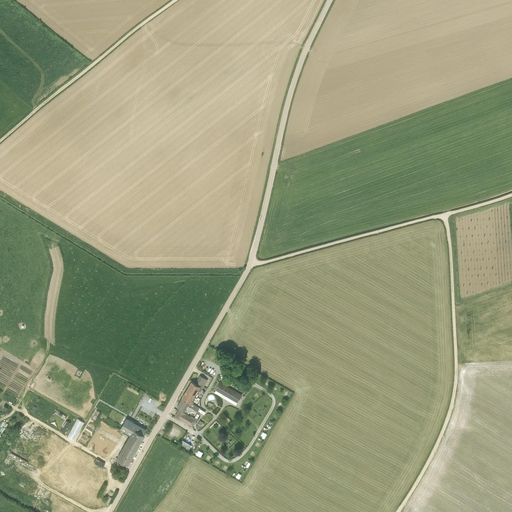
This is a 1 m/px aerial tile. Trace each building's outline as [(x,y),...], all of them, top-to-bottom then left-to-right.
[(200,392),(207,380),(200,375),(195,383),(192,381),(182,398),(177,406),(180,408),(175,416),(180,419),(182,421),(183,420),(186,422),(186,423),(187,423),(191,425),(191,424),(192,422),(193,423),(193,422),(192,422),(194,420),(190,418),(191,417),(190,416),(189,417),(185,415),(188,411),(194,402),(192,401),(198,391),(200,392)] [(219,392),(224,384),(219,381),(215,389),(219,392)] [(224,395),(228,387),(224,384),(219,392),(224,395)] [(228,397),(233,389),(228,387),(224,395),(228,397)] [(232,400),(237,392),(233,389),(228,397),(232,400)] [(237,402),(242,395),(237,392),(232,400),(237,402)] [(66,416),(63,414),(60,412),(56,410),(55,413),(58,415),(61,416),(65,419),(66,416)] [(131,458),(135,452),(139,444),(144,435),(143,434),(145,430),(146,429),(134,422),(126,418),(120,429),(130,435),(125,443),(120,452),(117,458),(128,464),(131,458)] [(65,432),(71,422),(67,420),(61,430),(65,432)] [(182,440),(179,446),(188,451),(191,445),(182,440)] [(94,462),(103,467),(105,463),(97,458),(94,462)]
